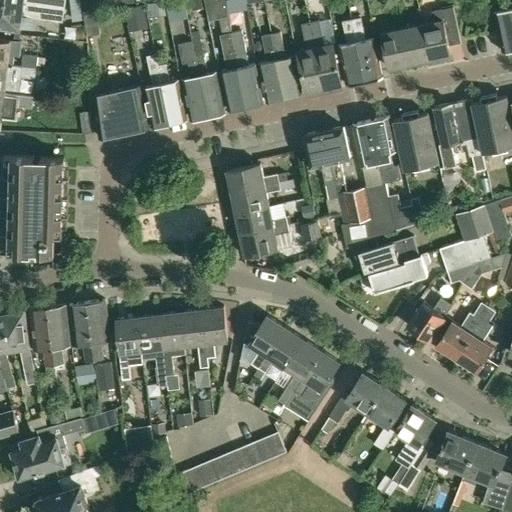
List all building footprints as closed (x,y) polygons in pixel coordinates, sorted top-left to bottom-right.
[(0,0),(0,25),(16,28),(20,28),(36,31),(38,19),(63,23),(66,8),(13,0),(0,0)] [(202,0),(190,0),(193,9),(204,7),(202,0)] [(205,0),(209,19),(219,17),(228,15),(228,12),(225,0),(205,0)] [(501,0),(503,7),(494,9),(499,28),(500,34),(503,50),(511,48),(511,4),(511,0),(501,0)] [(164,1),(147,3),(149,17),(166,15),(164,1)] [(179,18),(186,16),(184,2),(176,3),(179,18)] [(450,43),(461,40),(454,5),(434,9),(431,13),(433,20),(423,22),(431,57),(452,52),(450,43)] [(96,8),(84,10),(88,35),(100,33),(96,8)] [(330,16),(312,20),(314,31),(326,88),(344,84),(330,16)] [(361,17),(353,18),(354,22),(365,79),(383,76),(375,36),(366,38),(362,20),(361,17)] [(349,42),(340,44),(348,83),(365,79),(354,22),(353,18),(344,20),(345,24),(349,42)] [(310,50),(300,52),(309,92),(326,88),(314,31),(312,20),(304,22),(306,32),(310,50)] [(403,27),(410,62),(431,57),(423,22),(403,27)] [(84,23),(72,25),(74,39),(86,37),(84,23)] [(389,67),(410,62),(403,27),(381,32),(389,67)] [(232,31),(247,106),(264,102),(256,62),(250,63),(242,29),(232,31)] [(247,106),(232,31),(220,34),(227,68),(222,69),(230,109),(247,106)] [(273,32),(274,40),(285,97),(303,93),(295,53),(286,55),(283,38),(281,31),(273,32)] [(285,97),(274,40),(273,32),(264,34),(269,59),(260,61),(269,101),(285,97)] [(0,63),(14,65),(15,54),(20,54),(22,40),(0,38),(0,63)] [(202,39),(194,41),(209,114),(226,110),(218,70),(209,72),(205,55),(202,39)] [(194,41),(180,44),(183,62),(190,60),(193,75),(184,77),(192,118),(209,114),(194,41)] [(171,122),(159,65),(157,53),(149,55),(155,84),(146,86),(154,126),(171,122)] [(37,67),(37,62),(38,57),(25,55),(23,66),(37,67)] [(0,91),(6,92),(6,87),(20,89),(22,76),(35,78),(36,74),(37,67),(23,66),(14,65),(0,63),(0,91)] [(159,65),(171,122),(188,118),(180,78),(170,80),(167,63),(159,65)] [(87,66),(72,66),(72,82),(87,82),(87,66)] [(142,85),(104,93),(97,95),(103,137),(150,126),(142,85)] [(33,95),(20,94),(6,92),(0,91),(0,117),(18,119),(19,105),(32,106),(33,95)] [(472,98),(471,98),(479,137),(482,152),(511,146),(511,121),(506,94),(498,95),(498,92),(479,96),(480,99),(473,101),(472,98)] [(479,137),(471,98),(435,105),(443,142),(440,143),(445,166),(457,164),(452,143),(479,137)] [(421,113),(420,109),(402,112),(403,117),(395,119),(406,168),(440,161),(429,111),(421,113)] [(82,112),(86,133),(96,132),(93,111),(82,112)] [(397,149),(390,116),(371,120),(381,163),(380,163),(384,182),(384,183),(386,183),(401,179),(398,164),(393,165),(390,151),(397,149)] [(354,123),(363,167),(380,163),(381,163),(371,120),(354,123)] [(325,130),(342,214),(344,223),(374,216),(367,185),(348,190),(341,158),(351,156),(344,126),(325,130)] [(326,200),(330,217),(342,214),(325,130),(305,134),(312,165),(322,163),(329,199),(326,200)] [(483,153),(473,155),(475,170),(486,168),(483,153)] [(70,213),(69,213),(64,213),(65,195),(71,195),(71,194),(65,194),(65,176),(71,176),(71,175),(65,175),(66,156),(3,155),(3,156),(4,156),(3,173),(2,173),(2,175),(3,175),(3,192),(2,192),(2,194),(3,194),(2,211),(1,211),(1,212),(2,212),(2,230),(1,230),(1,231),(2,231),(2,249),(1,249),(1,250),(56,251),(56,233),(64,233),(64,214),(70,214),(70,213)] [(228,168),(232,190),(280,180),(288,178),(286,169),(264,174),(261,161),(228,168)] [(280,180),(232,190),(236,211),(270,204),(267,190),(281,187),(280,180)] [(384,182),(367,185),(374,216),(378,236),(396,231),(396,229),(388,195),(386,183),(384,183),(384,182)] [(416,223),(411,198),(411,197),(401,199),(401,200),(400,200),(398,193),(388,195),(396,229),(416,223)] [(494,230),(497,239),(511,235),(504,214),(511,211),(511,195),(484,204),(492,231),(494,230)] [(419,196),(411,198),(416,223),(424,220),(419,196)] [(236,211),(241,233),(288,223),(287,214),(272,217),(270,204),(236,211)] [(301,206),(304,219),(316,217),(314,204),(301,206)] [(483,234),(488,232),(492,231),(484,204),(456,213),(460,225),(465,224),(469,237),(483,232),(483,234)] [(344,223),(347,236),(348,245),(378,236),(374,216),(344,223)] [(317,221),(300,224),(304,239),(320,236),(317,221)] [(288,223),(241,233),(245,254),(293,244),(290,230),(288,223)] [(488,232),(495,255),(501,253),(497,239),(494,230),(492,231),(488,232)] [(448,272),(476,263),(491,258),(491,257),(483,234),(483,232),(469,237),(440,246),(448,272)] [(397,260),(398,263),(406,261),(405,257),(419,253),(413,234),(360,251),(366,269),(397,260)] [(427,250),(419,253),(405,257),(406,261),(398,263),(370,272),(375,291),(414,279),(414,277),(428,273),(425,262),(430,259),(427,250)] [(501,253),(495,255),(491,257),(491,258),(476,263),(463,282),(472,288),(483,273),(501,267),(506,252),(501,253)] [(459,280),(463,282),(476,263),(448,272),(452,282),(459,280)] [(408,323),(430,337),(445,314),(444,313),(451,302),(440,295),(433,306),(424,300),(408,323)] [(107,298),(89,301),(96,360),(105,359),(103,340),(112,339),(107,298)] [(88,361),(96,360),(89,301),(71,303),(76,343),(86,342),(88,361)] [(436,342),(458,356),(489,307),(481,301),(474,314),(470,311),(461,324),(452,318),(436,342)] [(72,343),(67,303),(49,305),(57,364),(65,363),(63,345),(72,343)] [(57,364),(49,305),(32,308),(36,347),(45,346),(48,365),(57,364)] [(204,307),(209,357),(217,356),(215,341),(229,340),(225,305),(204,307)] [(204,307),(182,310),(186,345),(199,343),(202,366),(209,366),(208,357),(209,357),(204,307)] [(496,311),(489,307),(458,356),(478,369),(493,345),(483,339),(495,321),(490,319),(496,311)] [(31,345),(27,308),(8,312),(15,347),(22,346),(27,371),(26,371),(28,383),(39,381),(31,345)] [(167,362),(168,374),(176,373),(174,355),(187,354),(186,345),(182,310),(161,312),(167,362)] [(2,313),(0,313),(0,359),(3,370),(4,376),(14,373),(7,349),(15,347),(8,312),(2,313)] [(159,366),(157,366),(159,388),(170,386),(168,374),(167,362),(161,312),(138,315),(144,359),(158,357),(159,366)] [(252,363),(259,367),(286,326),(267,314),(248,343),(260,350),(252,363)] [(144,362),(144,359),(138,315),(117,318),(124,378),(133,377),(132,364),(144,362)] [(303,338),(286,326),(259,367),(254,375),(261,379),(274,360),(284,367),(303,338)] [(287,402),(295,391),(321,350),(303,338),(284,367),(296,375),(281,398),(287,402)] [(340,362),(321,350),(295,391),(287,402),(311,418),(328,391),(323,387),(340,362)] [(112,361),(96,363),(100,389),(116,387),(112,361)] [(95,363),(76,365),(78,384),(97,382),(95,363)] [(368,411),(384,386),(363,372),(349,394),(345,391),(321,429),(327,433),(336,420),(339,422),(347,409),(348,410),(353,402),(368,411)] [(384,386),(368,411),(386,423),(374,442),(383,448),(396,429),(389,425),(406,399),(384,386)] [(211,398),(198,399),(200,415),(213,414),(211,398)] [(399,483),(413,461),(429,437),(425,436),(436,419),(412,404),(396,430),(408,438),(395,458),(402,463),(392,479),(399,483)] [(73,408),(66,409),(67,419),(75,417),(73,408)] [(0,430),(1,435),(20,430),(14,409),(0,412),(0,430)] [(63,410),(50,413),(52,423),(65,420),(63,410)] [(192,412),(176,413),(178,425),(193,423),(192,412)] [(96,414),(83,418),(86,427),(84,427),(85,433),(100,428),(96,414)] [(25,444),(14,447),(17,460),(16,469),(22,474),(23,476),(73,462),(68,444),(64,433),(69,432),(75,430),(84,427),(86,427),(83,418),(83,416),(72,419),(66,421),(47,427),(39,429),(40,434),(23,439),(25,444)] [(129,454),(146,446),(154,443),(151,424),(126,428),(127,440),(129,454)] [(430,457),(465,471),(477,442),(448,430),(442,446),(429,437),(413,461),(423,468),(430,457)] [(278,432),(267,436),(276,457),(287,452),(278,432)] [(257,441),(265,461),(276,457),(267,436),(257,441)] [(257,441),(245,445),(254,466),(265,461),(257,441)] [(506,453),(477,442),(465,471),(491,481),(487,492),(484,501),(503,508),(511,479),(511,472),(500,468),(506,453)] [(254,466),(245,445),(234,450),(243,471),(254,466)] [(234,450),(223,455),(232,475),(243,471),(234,450)] [(223,455),(212,459),(221,480),(232,475),(223,455)] [(221,480),(212,459),(201,464),(210,484),(221,480)] [(50,495),(38,499),(42,511),(90,511),(90,509),(88,506),(87,506),(85,503),(89,502),(87,495),(102,490),(97,475),(105,473),(102,463),(61,478),(65,490),(50,495)] [(201,464),(190,469),(199,489),(210,484),(201,464)] [(199,489),(190,469),(180,473),(186,494),(199,489)] [(511,479),(503,508),(511,510),(511,479)]
